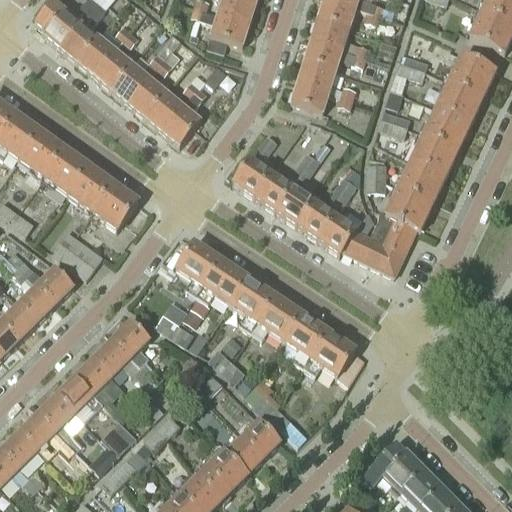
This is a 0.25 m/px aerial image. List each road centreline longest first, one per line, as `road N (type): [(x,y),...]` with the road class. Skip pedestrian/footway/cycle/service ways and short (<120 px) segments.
road 1 (residential): [(179,210),(121,289),(0,409)]
road 2 (residential): [(179,210),(369,338),(401,342)]
road 3 (residential): [(401,342),(381,317),(192,191)]
road 4 (residential): [(192,191),(0,36)]
road 5 (residential): [(401,342),(450,263),(511,134)]
road 6 (residential): [(0,82),(179,210)]
road 7 (residential): [(290,0),(253,108),(192,191)]
road 8 (residential): [(386,403),(497,511)]
road 9 (residential): [(281,511),(386,403)]
